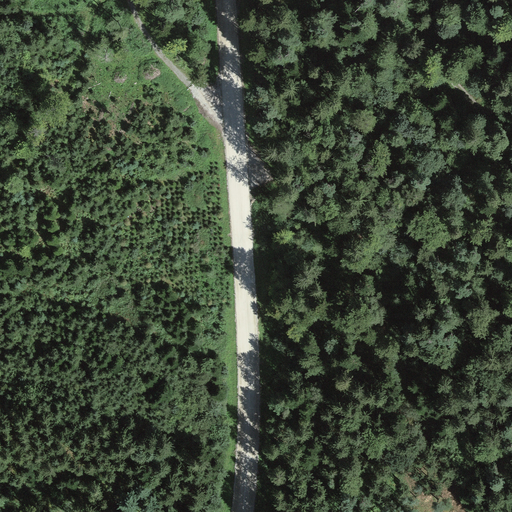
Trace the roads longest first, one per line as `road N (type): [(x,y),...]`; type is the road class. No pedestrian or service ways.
road 1 (tertiary): [(224,0),(248,361),(243,511)]
road 2 (track): [(119,5),(41,139),(0,182)]
road 3 (track): [(511,144),(390,0)]
road 4 (track): [(231,115),(119,5)]
road 5 (track): [(0,25),(119,5)]
